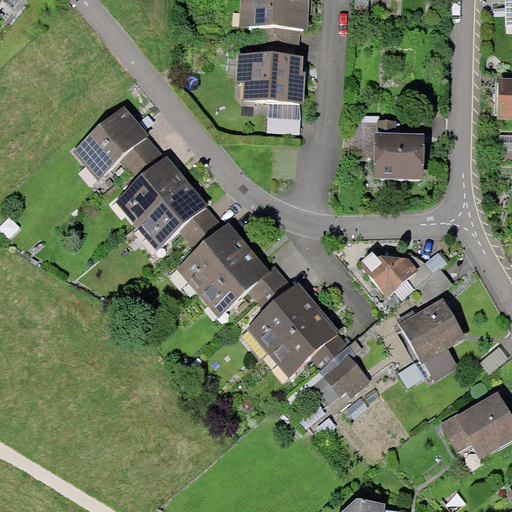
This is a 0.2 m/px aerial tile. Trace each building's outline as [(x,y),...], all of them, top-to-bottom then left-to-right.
[(311,0),(242,0),(241,30),(310,33),(311,0)] [(511,0),(502,0),(502,21),(511,21),(511,0)] [(307,59),(238,55),(235,103),(304,107),(307,59)] [(511,83),(500,83),(499,119),(511,119),(511,83)] [(124,110),(74,152),(99,182),(149,140),(124,110)] [(427,144),(380,141),(377,189),(425,191),(427,144)] [(167,158),(117,202),(161,251),(211,208),(167,158)] [(228,225),(176,268),(218,318),(270,276),(228,225)] [(380,259),(361,269),(388,297),(417,272),(407,260),(380,259)] [(299,286),(248,328),(291,380),(342,338),(299,286)] [(447,308),(405,331),(435,386),(461,371),(451,354),(467,345),(447,308)] [(347,362),(326,379),(344,401),(365,384),(347,362)] [(511,421),(499,396),(458,417),(479,460),(511,443),(511,421)] [(387,505),(358,503),(345,511),(393,511),(386,511),(387,505)]
